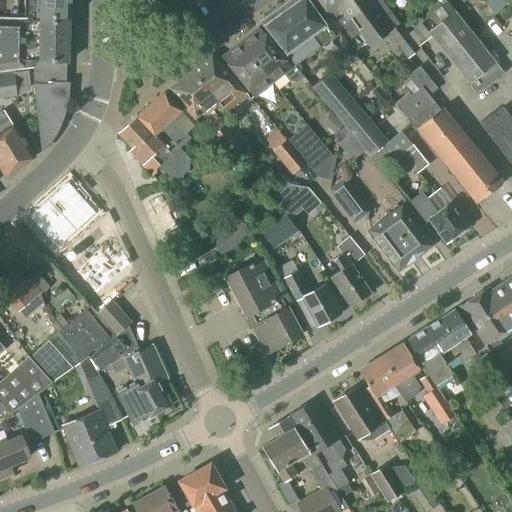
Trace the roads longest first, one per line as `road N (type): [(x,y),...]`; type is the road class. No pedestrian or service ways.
road 1 (tertiary): [(218,425),(511,244)]
road 2 (residential): [(218,425),(83,127)]
road 3 (tertiary): [(18,511),(218,425)]
road 4 (residential): [(93,69),(178,57),(261,0)]
road 5 (tertiary): [(0,219),(83,127)]
